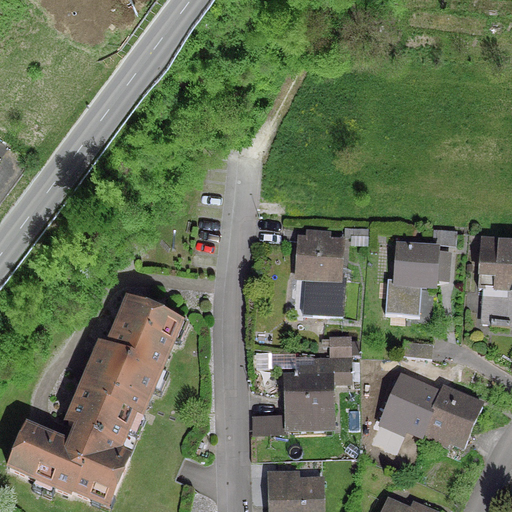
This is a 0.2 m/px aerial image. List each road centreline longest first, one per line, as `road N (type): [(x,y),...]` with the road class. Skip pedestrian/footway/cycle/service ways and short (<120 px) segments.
road 1 (residential): [(243,163),(227,328),(233,511)]
road 2 (secondary): [(0,257),(190,0)]
